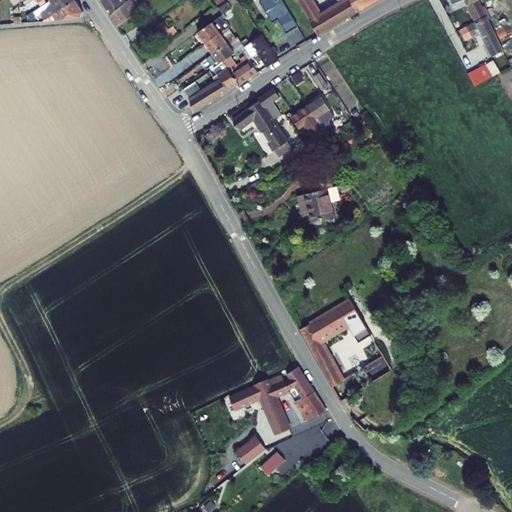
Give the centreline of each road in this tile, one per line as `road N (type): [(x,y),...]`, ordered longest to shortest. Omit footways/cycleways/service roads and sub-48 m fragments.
road 1 (residential): [(178,134),(351,436),(379,461),(478,511)]
road 2 (residential): [(178,134),(399,0)]
road 3 (track): [(196,162),(0,294)]
road 4 (residential): [(88,0),(178,134)]
road 5 (track): [(0,331),(35,411),(0,427)]
